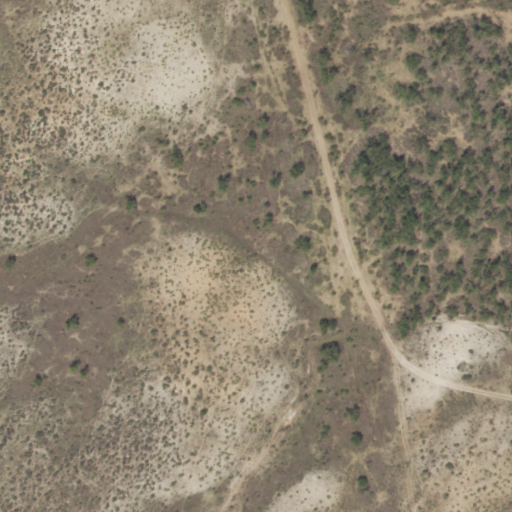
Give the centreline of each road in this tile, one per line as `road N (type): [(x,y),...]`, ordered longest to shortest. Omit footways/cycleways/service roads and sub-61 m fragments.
road 1 (track): [(511,395),(442,381),(390,352),(351,249),(281,0)]
road 2 (track): [(390,352),(429,511)]
